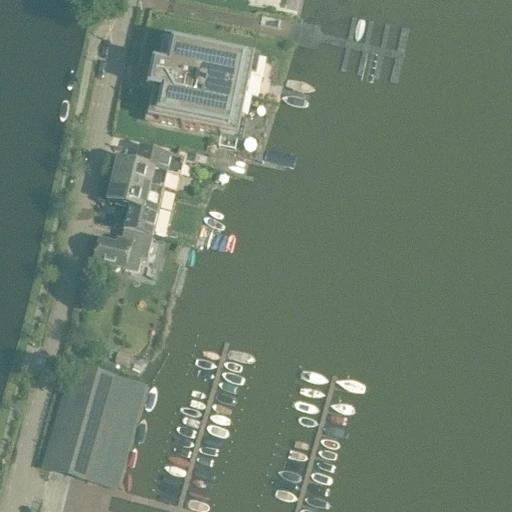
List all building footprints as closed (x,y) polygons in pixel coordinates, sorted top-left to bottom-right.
[(147,92),(149,92),(143,121),(159,124),(158,125),(239,141),(255,59),(254,59),(266,0),(167,0),(153,69),(152,69),(151,71),(152,72),(149,90),(147,90),(147,92)] [(181,181),(185,163),(145,152),(142,163),(138,163),(137,170),(118,165),(114,182),(164,194),(168,178),(181,181)] [(153,240),(164,194),(114,182),(109,206),(131,211),(125,233),(153,240)] [(148,264),(153,240),(125,233),(122,245),(117,243),(116,248),(100,244),(94,267),(109,270),(112,275),(116,276),(121,273),(138,277),(142,263),(148,264)] [(75,369),(45,471),(94,485),(124,383),(120,382),(75,369)]
